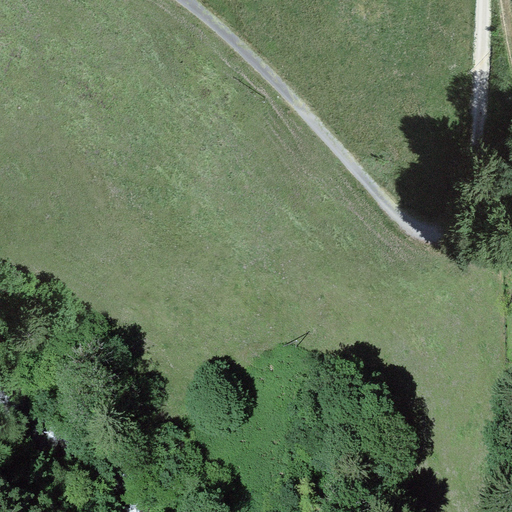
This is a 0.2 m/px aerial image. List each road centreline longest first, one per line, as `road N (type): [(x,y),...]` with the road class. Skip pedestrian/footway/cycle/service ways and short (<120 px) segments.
road 1 (track): [(185,0),(420,233),(457,233),(475,212),(478,150)]
road 2 (track): [(483,0),(478,150)]
